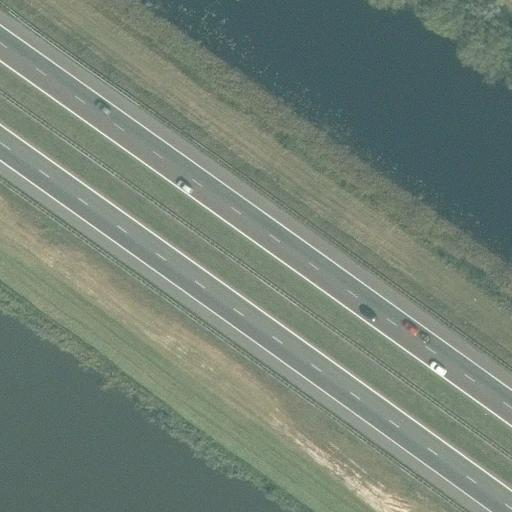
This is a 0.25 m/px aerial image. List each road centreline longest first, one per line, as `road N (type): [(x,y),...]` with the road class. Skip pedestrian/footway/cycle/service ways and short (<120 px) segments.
road 1 (motorway): [(511,417),(0,44)]
road 2 (motorway): [(0,146),(510,511)]
